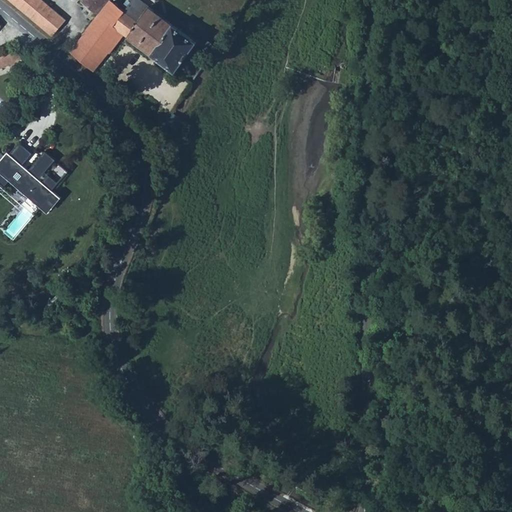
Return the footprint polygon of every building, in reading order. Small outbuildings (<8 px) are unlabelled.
[(10,0),(55,36),(69,19),(45,0),(10,0)] [(202,44),(147,0),(144,0),(142,4),(146,8),(138,18),(114,0),(86,0),(86,1),(103,15),(74,51),(97,70),(128,32),(178,73),(202,44)] [(0,66),(21,58),(17,48),(0,55),(0,66)] [(54,113),(55,99),(44,98),(42,112),(54,113)] [(19,143),(9,156),(22,167),(32,154),(19,143)] [(45,153),(29,173),(38,181),(55,160),(45,153)] [(7,154),(0,161),(0,176),(48,216),(61,200),(52,192),(42,184),(38,181),(29,173),(22,167),(9,156),(7,154)] [(49,177),(42,184),(52,192),(59,183),(49,177)]
